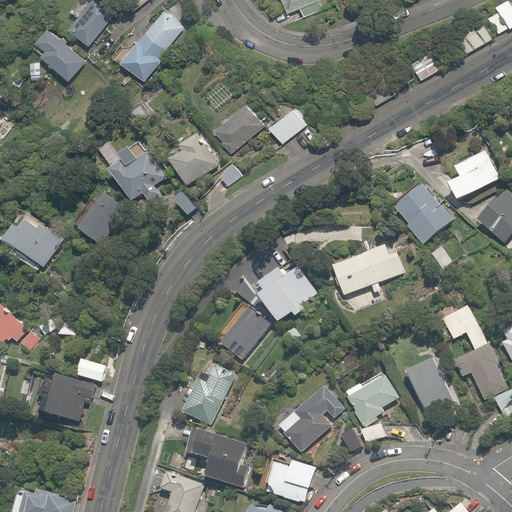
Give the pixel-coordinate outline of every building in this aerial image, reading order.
[(114,15),(95,0),(91,0),(68,29),(89,46),(114,15)] [(281,0),(286,12),(316,0),(281,0)] [(507,27),(511,24),(511,4),(511,2),(510,0),(509,0),(501,0),(495,4),(498,9),(507,27)] [(507,27),(498,9),(488,15),(498,32),(507,27)] [(161,56),(185,26),(165,10),(140,41),(137,39),(120,60),(145,81),(163,59),(161,56)] [(465,53),(494,37),(484,18),(455,34),(465,53)] [(46,28),(35,42),(46,51),(41,57),(71,80),(87,59),(46,28)] [(421,80),(440,68),(428,49),(409,61),(421,80)] [(374,105),(394,93),(388,84),(383,87),(378,80),(364,89),(374,105)] [(229,154),(263,124),(243,101),(209,131),(229,154)] [(308,123),(295,105),(267,126),(280,143),(308,123)] [(195,132),(164,155),(187,186),(218,163),(195,132)] [(122,161),(108,170),(130,201),(141,194),(148,203),(159,195),(153,186),(165,177),(146,150),(125,165),(122,161)] [(499,178),(484,151),(455,167),(460,178),(449,184),(458,200),(499,178)] [(242,174),(232,163),(217,176),(227,187),(235,181),(241,188),(248,182),(242,174)] [(455,218),(443,204),(438,209),(419,186),(393,207),(424,244),(455,218)] [(511,232),(511,199),(506,189),(478,219),(503,242),(511,232)] [(198,207),(181,190),(170,201),(187,218),(198,207)] [(125,211),(102,193),(75,227),(98,245),(125,211)] [(65,238),(21,209),(0,239),(0,240),(44,270),(65,238)] [(374,294),(383,291),(380,281),(405,272),(394,241),(331,265),(342,295),(370,285),(374,294)] [(456,262),(439,245),(429,255),(445,272),(456,262)] [(234,290),(256,308),(262,302),(276,322),(290,313),(293,317),(304,309),(301,305),(322,290),(302,263),(286,274),(281,267),(258,284),(262,290),(259,292),(243,279),(234,290)] [(372,306),(367,294),(347,302),(352,314),(356,312),(361,324),(384,315),(380,303),(372,306)] [(28,355),(43,337),(1,303),(0,303),(0,353),(11,340),(28,355)] [(273,324),(250,305),(219,342),(242,361),(273,324)] [(488,344),(468,306),(452,314),(449,308),(439,313),(453,339),(465,332),(475,351),(488,344)] [(83,323),(66,314),(57,331),(74,340),(83,323)] [(501,341),(511,361),(511,359),(511,324),(503,329),(508,338),(501,341)] [(493,360),(499,357),(492,342),(490,343),(488,344),(475,351),(454,362),(462,376),(470,372),(485,401),(508,388),(493,360)] [(433,355),(403,370),(417,398),(422,407),(426,415),(456,399),(433,355)] [(106,366),(78,359),(74,377),(101,383),(106,366)] [(376,375),(370,379),(371,382),(363,387),(360,381),(343,391),(366,428),(378,420),(376,417),(384,412),(382,408),(399,397),(379,364),(372,368),(376,375)] [(235,373),(215,365),(207,384),(195,379),(181,411),(212,425),(235,373)] [(96,386),(55,374),(48,398),(42,397),(38,412),(79,423),(85,400),(92,402),(96,386)] [(297,401),(273,421),(300,453),(332,425),(323,415),(327,411),(334,420),(346,410),(326,385),(301,406),(297,401)] [(511,420),(511,389),(511,388),(494,398),(508,422),(511,420)] [(388,434),(380,421),(361,433),(369,446),(388,434)] [(353,428),(342,435),(353,453),(364,446),(353,428)] [(204,477),(245,488),(251,468),(240,464),(245,445),(194,431),(188,453),(209,458),(204,477)] [(289,467),(271,463),(264,493),(305,503),(313,466),(291,461),(289,467)] [(195,511),(205,483),(165,470),(158,490),(171,495),(165,511),(195,511)] [(19,490),(13,511),(74,511),(77,503),(19,490)] [(280,511),(256,500),(253,506),(245,502),(240,511),(280,511)] [(470,511),(460,500),(445,511),(470,511)]
